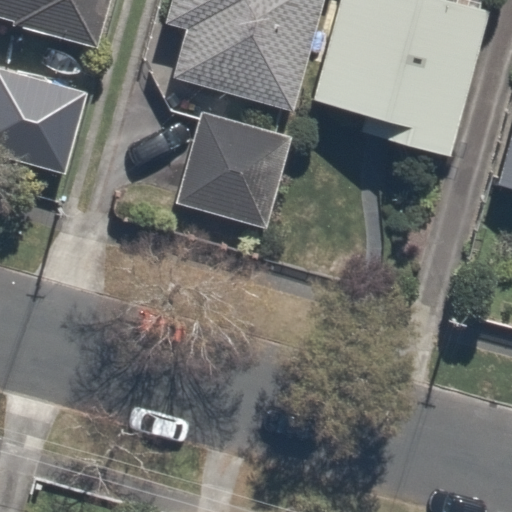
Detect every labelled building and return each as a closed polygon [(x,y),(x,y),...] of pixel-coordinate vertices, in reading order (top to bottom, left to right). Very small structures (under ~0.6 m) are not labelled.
[(0,0),(0,27),(90,49),(101,0),(0,0)] [(290,104),(315,0),(159,0),(155,16),(179,22),(167,73),(290,104)] [(354,124),(436,153),(490,0),(331,0),(300,89),(359,110),(354,124)] [(281,124),(199,100),(169,202),(251,226),(281,124)] [(511,118),(494,181),(511,186),(511,118)]
